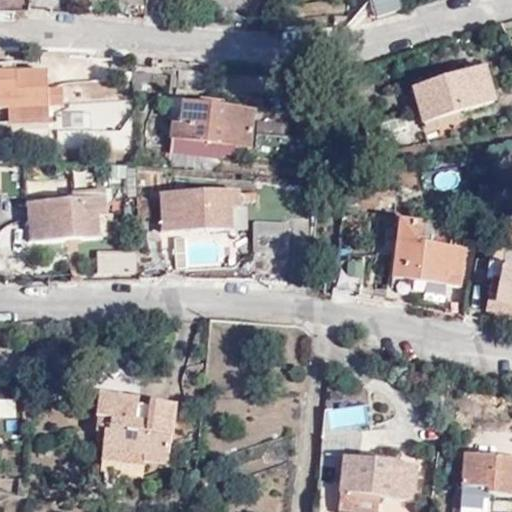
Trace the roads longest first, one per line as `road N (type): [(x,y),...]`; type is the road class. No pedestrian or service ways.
road 1 (residential): [(0,35),(94,33),(319,51),(511,4)]
road 2 (residential): [(0,304),(166,299),(293,307),(511,352)]
road 3 (unknown): [(320,311),(303,511)]
